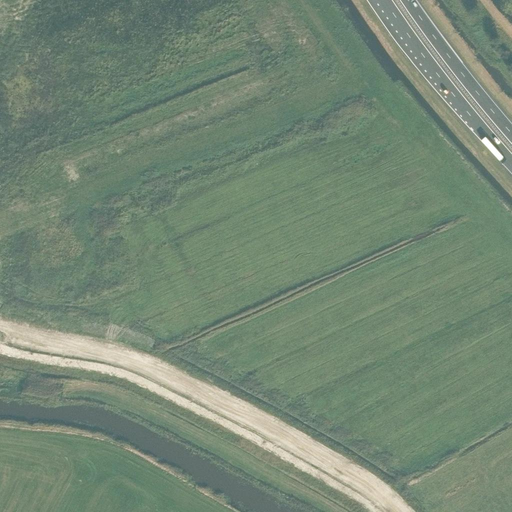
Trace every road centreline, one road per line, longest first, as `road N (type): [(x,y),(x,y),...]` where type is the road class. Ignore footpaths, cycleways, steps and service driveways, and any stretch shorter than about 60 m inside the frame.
road 1 (unclassified): [(0,331),(152,369),(348,473),(397,511)]
road 2 (trunk): [(384,0),(511,162)]
road 3 (trunk): [(511,133),(408,0)]
